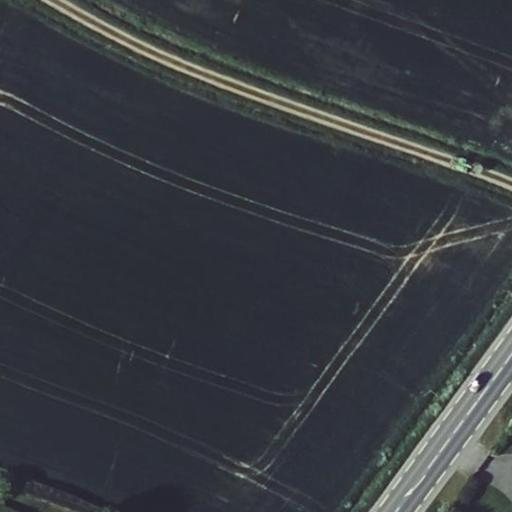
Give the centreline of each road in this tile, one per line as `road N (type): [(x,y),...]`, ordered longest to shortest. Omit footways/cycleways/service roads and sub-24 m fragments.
road 1 (track): [(55,0),(167,60),(511,183)]
road 2 (primary): [(396,511),(511,354)]
